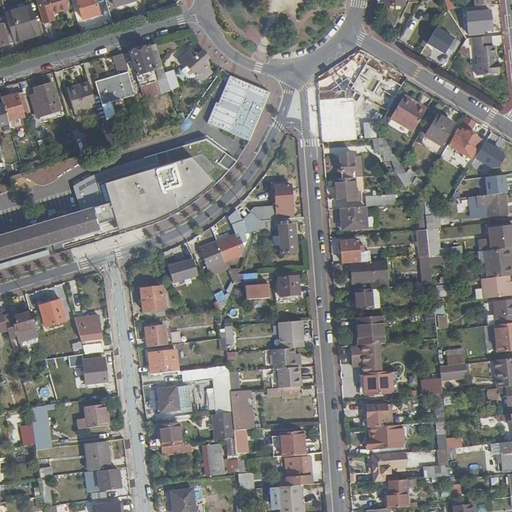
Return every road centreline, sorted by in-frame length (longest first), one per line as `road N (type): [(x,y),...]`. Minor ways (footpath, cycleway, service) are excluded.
road 1 (residential): [(304,69),(339,511)]
road 2 (residential): [(113,254),(198,220),(239,185),(277,126),(294,71)]
road 3 (residential): [(145,511),(113,254)]
road 4 (residential): [(203,13),(0,73)]
road 5 (residential): [(511,132),(352,33)]
